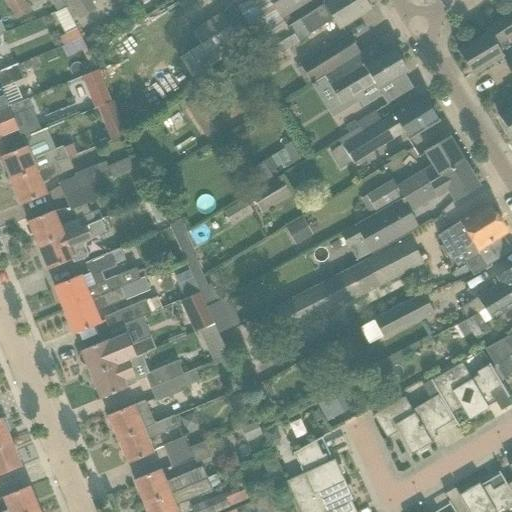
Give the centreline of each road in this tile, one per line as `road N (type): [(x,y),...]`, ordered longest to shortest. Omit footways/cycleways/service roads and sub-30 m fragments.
road 1 (residential): [(84,511),(0,308)]
road 2 (residential): [(511,429),(402,491),(385,482),(354,427)]
road 3 (residential): [(511,182),(415,24)]
